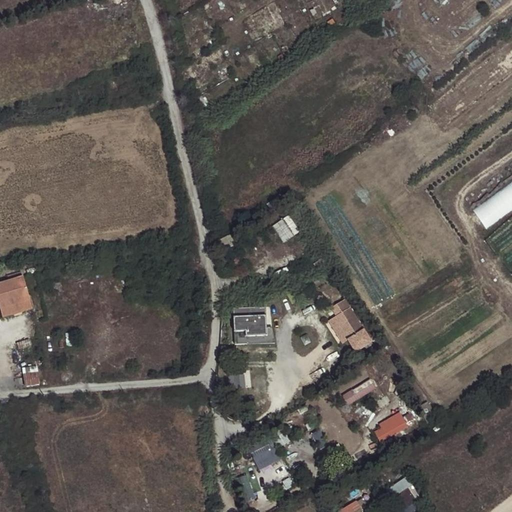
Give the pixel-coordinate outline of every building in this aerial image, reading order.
[(511,182),(474,211),(488,229),(511,210),(511,182)] [(289,215),(273,227),(285,243),(301,230),(289,215)] [(0,310),(29,301),(22,278),(0,284),(0,310)] [(326,301),(323,295),(321,296),(320,296),(319,296),(318,297),(318,298),(316,299),(320,304),(326,301)] [(345,300),(331,308),(336,316),(334,318),(347,340),(356,353),(372,343),(345,300)] [(31,309),(29,301),(0,310),(0,313),(1,317),(31,309)] [(271,307),(232,309),(234,345),(272,343),(271,307)] [(334,318),(329,321),(343,343),(347,340),(334,318)] [(231,389),(252,387),(251,370),(230,371),(231,389)] [(26,386),(41,384),(39,371),(24,374),(26,386)] [(378,390),(372,381),(343,399),(349,407),(378,390)] [(428,424),(439,418),(434,410),(423,416),(428,424)] [(400,413),(390,419),(392,422),(387,424),(389,428),(378,435),(381,442),(413,423),(413,421),(409,414),(403,417),(400,413)] [(392,422),(390,419),(379,425),(381,428),(376,432),(378,435),(389,428),(387,424),(392,422)] [(318,427),(308,433),(323,458),(332,452),(318,427)] [(271,438),(249,449),(259,469),(282,458),(271,438)] [(241,477),(247,502),(255,500),(250,475),(241,477)] [(406,479),(381,493),(392,511),(404,511),(420,503),(406,479)] [(367,511),(360,496),(333,510),(333,511),(367,511)]
